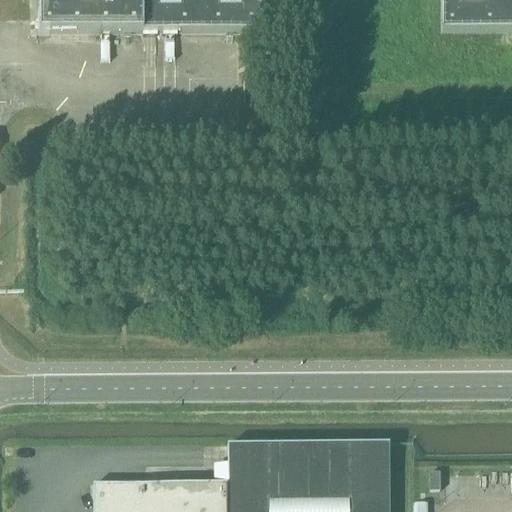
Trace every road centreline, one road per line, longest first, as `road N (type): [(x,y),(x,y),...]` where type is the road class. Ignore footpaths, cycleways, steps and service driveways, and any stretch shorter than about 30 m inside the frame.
road 1 (unclassified): [(0,390),(511,385)]
road 2 (unknown): [(44,511),(69,472),(194,468)]
